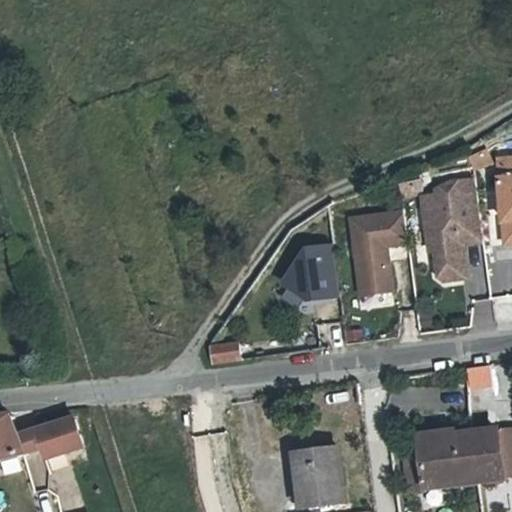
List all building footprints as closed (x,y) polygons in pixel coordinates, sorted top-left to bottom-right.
[(511,159),(499,161),(504,223),(511,222),(511,159)] [(474,183),(451,186),(436,193),(436,198),(421,200),(428,255),(433,254),(437,280),(442,284),(461,282),(465,277),(461,248),(482,245),(474,183)] [(391,292),(386,248),(408,245),(404,214),(352,220),(361,296),(391,292)] [(287,283),(308,299),(340,296),(335,248),(311,250),(287,283)] [(473,299),(473,330),(507,330),(508,299),(473,299)] [(246,364),(243,350),(210,356),(215,370),(246,364)] [(26,428),(27,429),(31,442),(37,456),(82,440),(70,412),(26,428)] [(0,456),(19,448),(18,447),(13,434),(5,413),(0,413),(0,456)] [(24,446),(31,442),(27,429),(18,432),(24,446)] [(442,439),(455,437),(454,430),(440,431),(441,435),(442,435),(442,439)] [(427,479),(447,476),(448,485),(505,478),(505,476),(499,431),(455,437),(442,439),(442,435),(441,435),(423,438),(424,441),(422,441),(427,479)] [(499,431),(505,476),(511,475),(511,432),(503,434),(503,431),(499,431)] [(18,432),(13,434),(18,447),(24,446),(18,432)] [(427,479),(422,441),(406,443),(412,488),(417,487),(418,490),(429,489),(427,479)] [(293,477),(299,477),(302,507),(343,502),(338,447),(291,453),(293,477)]
